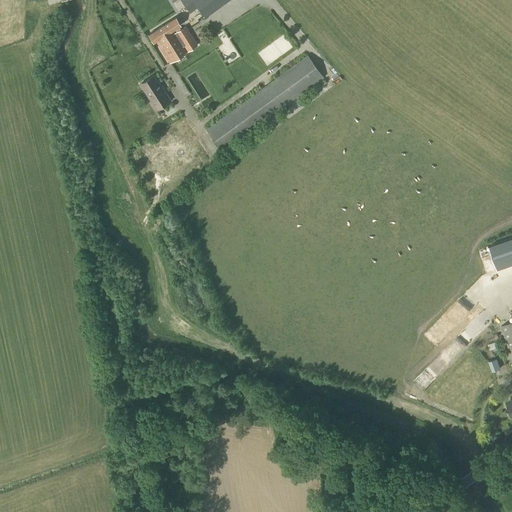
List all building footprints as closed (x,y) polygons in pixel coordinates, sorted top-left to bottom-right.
[(191,0),(196,7),(199,10),(212,0),(191,0)] [(176,18),(148,35),(153,42),(154,41),(155,41),(157,44),(159,46),(170,63),(197,45),(185,27),(176,33),(174,29),(180,26),(176,18)] [(307,56),(271,83),(270,82),(206,129),(221,151),(322,77),(307,56)] [(160,87),(153,76),(139,84),(151,103),(156,111),(170,101),(161,86),(160,87)] [(511,358),(511,321),(500,326),(511,358)]
